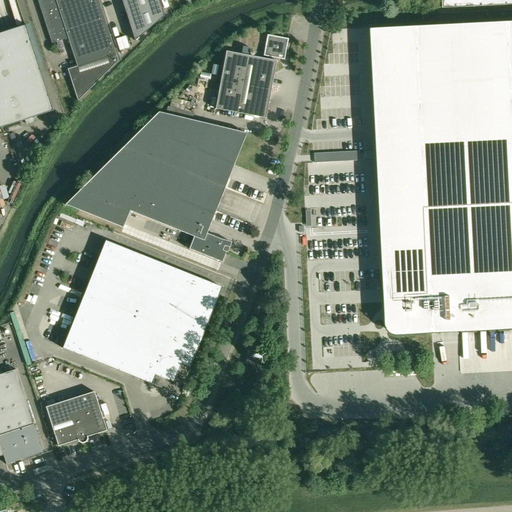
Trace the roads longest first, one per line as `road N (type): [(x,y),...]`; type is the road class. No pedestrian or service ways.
road 1 (unclassified): [(45,475),(172,437),(194,418),(278,203),(320,0)]
road 2 (unknown): [(431,167),(446,336),(481,393)]
